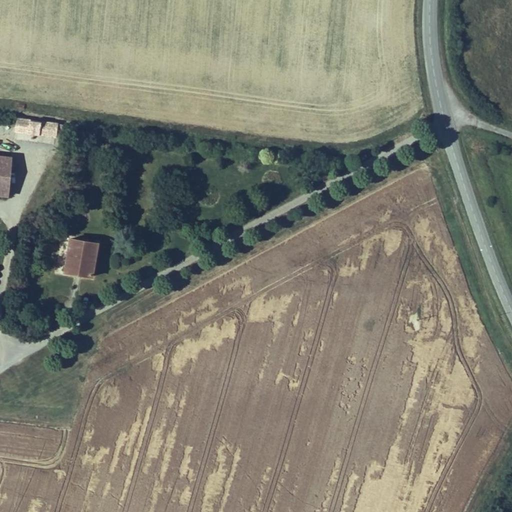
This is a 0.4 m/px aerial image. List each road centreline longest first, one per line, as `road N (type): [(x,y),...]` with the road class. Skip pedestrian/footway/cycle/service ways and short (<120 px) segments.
road 1 (unclassified): [(443,117),(0,371)]
road 2 (tertiary): [(443,117),(511,310)]
